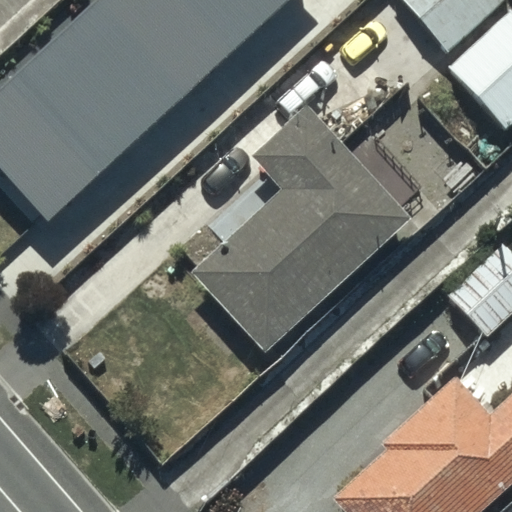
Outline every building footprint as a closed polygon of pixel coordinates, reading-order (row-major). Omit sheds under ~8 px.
[(294,0),(103,0),(0,97),(0,172),(52,227),(294,0)] [(391,0),(441,56),(503,0),(391,0)] [(511,18),(507,13),(444,71),(505,137),(511,130),(511,18)] [(189,278),(262,357),(407,224),(304,112),(248,163),(278,196),(189,278)] [(477,334),(483,340),(511,312),(511,264),(498,249),(446,299),(453,306),(443,315),(468,342),(477,334)] [(174,418),(120,356),(95,377),(150,439),(174,418)] [(324,498),(336,511),(480,511),(511,484),(511,396),(486,419),(453,383),(324,498)]
